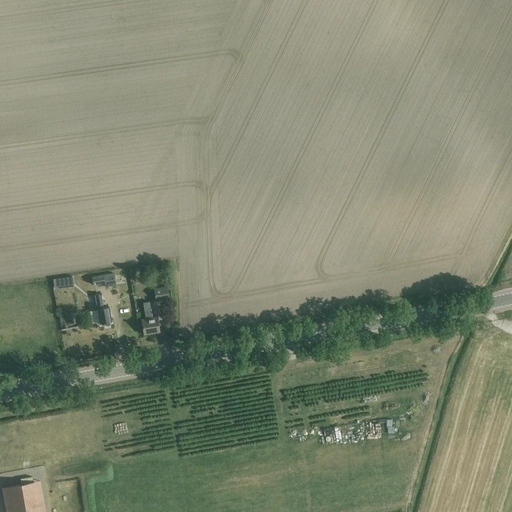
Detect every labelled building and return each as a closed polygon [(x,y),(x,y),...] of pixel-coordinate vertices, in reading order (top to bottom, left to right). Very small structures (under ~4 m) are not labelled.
[(116,284),(114,273),(92,278),(93,285),(105,283),(106,287),(116,284)] [(74,277),(54,280),(55,290),(75,287),(74,277)] [(169,287),(155,289),(156,301),(171,299),(169,287)] [(102,294),(95,296),(97,310),(98,310),(100,325),(113,323),(110,307),(105,308),(102,294)] [(146,319),(142,320),(144,335),(160,332),(158,317),(153,318),(150,302),(144,303),(146,319)] [(38,511),(33,483),(11,487),(15,511),(38,511)]
